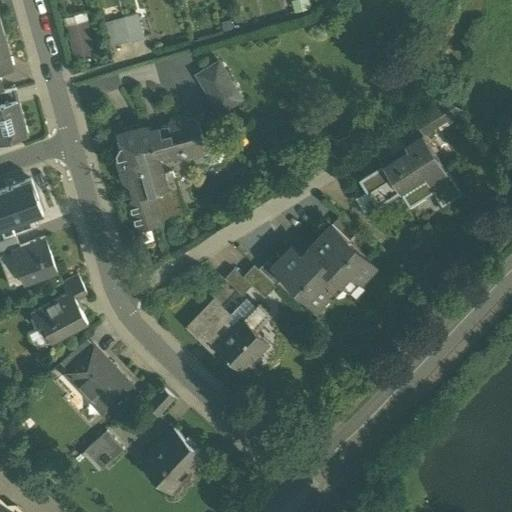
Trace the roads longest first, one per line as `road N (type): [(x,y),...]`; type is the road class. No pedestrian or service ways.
road 1 (tertiary): [(306,488),(511,268)]
road 2 (residential): [(118,301),(139,331),(306,488)]
road 3 (residential): [(55,85),(300,13)]
road 4 (residential): [(118,301),(336,172)]
road 5 (residential): [(69,144),(118,301)]
